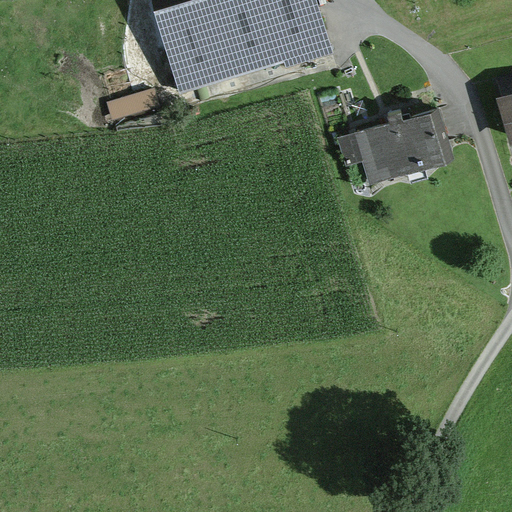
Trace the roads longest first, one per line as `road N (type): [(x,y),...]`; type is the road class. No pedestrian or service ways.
road 1 (track): [(364,0),(373,20),(452,73),(470,100),(511,230)]
road 2 (unclassified): [(418,511),(467,404),(511,335)]
